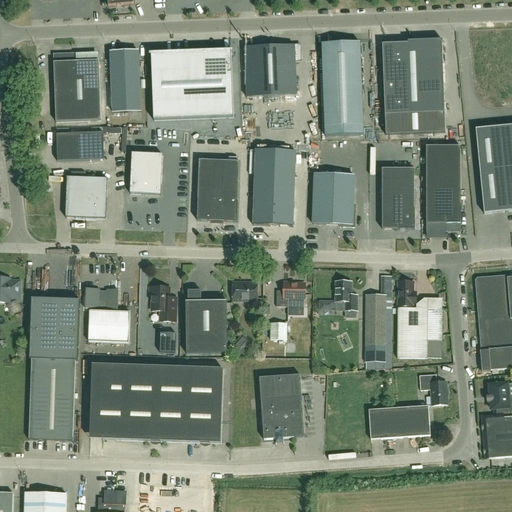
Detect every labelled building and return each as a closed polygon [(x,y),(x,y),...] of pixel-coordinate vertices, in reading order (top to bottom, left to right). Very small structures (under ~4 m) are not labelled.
[(446,134),(442,42),(443,42),(443,41),(438,41),(438,43),(412,44),(412,42),(408,42),(408,45),(383,45),(386,136),(446,134)] [(360,43),(360,46),(323,47),(323,45),(322,45),(325,138),(364,136),(360,43)] [(295,47),(245,48),(247,98),(297,97),(295,60),(300,59),(300,46),(295,47)] [(111,53),(113,114),(141,113),(139,52),(136,52),(136,53),(128,53),(128,52),(111,53)] [(151,56),(154,122),(234,119),(231,53),(206,54),(194,54),(186,55),(174,55),(152,56),(151,56)] [(99,62),(77,63),(76,58),(76,59),(72,58),(70,58),(69,55),(54,55),(56,123),(101,122),(99,62)] [(511,126),(476,130),(485,215),(511,212),(511,126)] [(103,134),(57,135),(58,163),(104,161),(104,147),(103,134)] [(461,225),(461,147),(426,148),(427,225),(461,225)] [(256,151),(253,226),(269,227),(277,228),(277,227),(293,228),(296,152),(256,151)] [(163,156),(132,154),(130,195),(142,195),(142,196),(142,195),(160,196),(160,197),(161,197),(162,186),(161,186),(163,156)] [(222,222),(237,223),(239,163),(199,162),(197,222),(212,222),(212,224),(222,224),(222,222)] [(414,210),(414,170),(382,170),(382,230),(398,230),(398,231),(415,230),(415,210),(414,210)] [(354,177),(315,175),(313,225),(340,226),(340,228),(354,229),(355,206),(353,206),(354,177)] [(66,219),(76,219),(96,220),(106,220),(108,180),(67,178),(66,219)] [(0,278),(0,302),(9,303),(9,299),(20,299),(20,282),(10,281),(10,279),(0,278)] [(511,370),(511,278),(507,279),(484,281),(487,320),(486,320),(486,323),(487,323),(488,342),(484,342),(485,352),(481,352),(480,352),(482,373),(511,370)] [(283,282),(283,291),(283,301),(276,301),(276,307),(287,307),(295,307),(303,308),(303,299),(304,299),(304,284),(292,284),(292,282),(283,282)] [(233,284),(233,302),(257,302),(257,284),(233,284)] [(346,312),(346,319),(356,320),(356,312),(357,312),(357,298),(351,297),(351,284),(336,284),(336,304),(320,303),(320,311),(346,312)] [(413,308),(413,307),(416,307),(416,293),(414,293),(414,285),(399,285),(398,308),(413,308)] [(160,322),(176,323),(177,298),(170,298),(170,289),(163,289),(162,290),(150,290),(150,298),(153,298),(152,312),(160,312),(160,322)] [(86,290),(85,310),(91,310),(90,312),(89,343),(129,345),(130,314),(111,313),(112,311),(118,311),(118,291),(107,294),(107,296),(99,295),(99,293),(86,290)] [(186,303),(187,355),(228,354),(227,303),(224,303),(224,304),(201,304),(201,292),(188,292),(188,303),(186,303)] [(365,348),(365,365),(366,365),(385,365),(386,349),(386,311),(386,298),(366,298),(365,348)] [(30,360),(32,360),(29,441),(73,443),(76,362),(78,362),(79,343),(80,312),(80,301),(32,299),(30,360)] [(443,311),(416,310),(398,310),(397,361),(427,361),(427,360),(442,361),(443,311)] [(286,325),(270,325),(270,341),(286,341),(286,325)] [(161,334),(160,354),(176,355),(177,335),(161,334)] [(232,346),(235,349),(239,353),(248,343),(241,336),(232,346)] [(346,351),(353,350),(351,338),(344,339),(346,351)] [(224,370),(92,366),(90,440),(221,445),(224,370)] [(300,376),(259,379),(264,441),(275,440),(276,445),(284,445),(283,439),(305,438),(300,376)] [(432,407),(448,406),(446,383),(437,384),(436,376),(420,377),(421,392),(431,391),(432,407)] [(511,384),(508,385),(489,387),(491,411),(496,410),(497,420),(486,421),(489,461),(511,459),(511,384)] [(371,441),(431,437),(429,407),(369,411),(371,441)] [(111,456),(110,441),(96,442),(97,456),(111,456)] [(123,511),(124,506),(125,506),(126,493),(105,492),(104,500),(100,500),(100,504),(98,504),(98,511),(123,511)] [(0,511),(12,511),(14,494),(0,493),(0,511)] [(65,511),(66,495),(25,494),(24,511),(65,511)]
